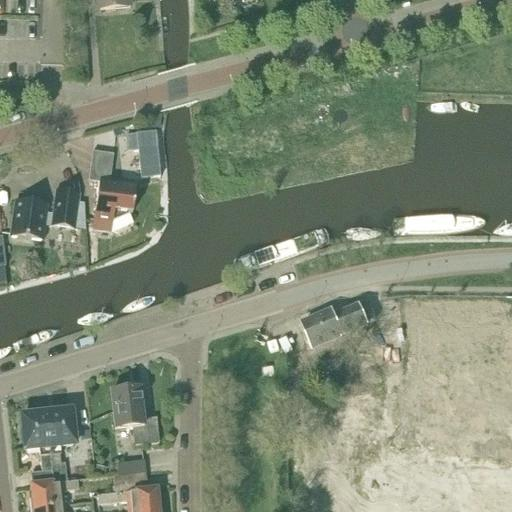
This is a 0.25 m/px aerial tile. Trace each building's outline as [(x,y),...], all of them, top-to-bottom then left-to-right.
[(98,0),(99,12),(130,9),(128,0),(98,0)] [(154,134),(154,135),(125,138),(127,154),(138,152),(141,181),(159,179),(155,134),(154,134)] [(109,185),(113,156),(92,154),(88,183),(99,185),(93,222),(91,232),(110,235),(111,225),(112,223),(114,223),(129,217),(129,215),(131,216),(134,188),(109,185)] [(54,193),(49,229),(74,232),(78,196),(54,193)] [(43,224),(45,208),(16,204),(13,221),(11,221),(9,238),(42,243),(45,225),(43,224)] [(399,318),(398,342),(413,342),(413,336),(437,336),(437,301),(412,301),(412,318),(399,318)] [(437,301),(437,336),(461,337),(461,301),(437,301)] [(461,301),(461,337),(485,337),(486,302),(461,301)] [(486,302),(485,337),(511,337),(511,302),(486,302)] [(302,326),(313,351),(368,328),(367,325),(376,322),(368,305),(360,309),(359,307),(333,318),(331,314),(302,326)] [(275,379),(273,369),(263,371),(265,381),(275,379)] [(449,369),(449,377),(461,377),(461,369),(449,369)] [(485,369),(473,369),(474,377),(485,377),(485,369)] [(485,369),(485,377),(497,377),(497,369),(485,369)] [(321,370),(321,395),(361,395),(361,371),(321,370)] [(399,384),(399,396),(407,396),(407,384),(399,384)] [(134,447),(158,445),(156,420),(142,421),(139,391),(110,394),(114,431),(132,429),(134,447)] [(321,395),(321,417),(361,417),(361,395),(321,395)] [(399,396),(399,408),(407,408),(407,396),(399,396)] [(497,398),(497,410),(505,410),(505,398),(497,398)] [(497,410),(496,422),(505,422),(505,410),(497,410)] [(53,486),(65,484),(63,465),(59,466),(58,457),(61,457),(60,449),(74,447),(70,413),(67,414),(65,412),(59,412),(57,415),(46,416),(53,486)] [(24,418),(20,419),(24,453),(39,451),(41,474),(29,476),(31,488),(53,486),(46,416),(34,417),(32,415),(25,416),(24,418)] [(321,417),(321,438),(360,438),(361,417),(321,417)] [(399,427),(399,439),(407,439),(407,427),(399,427)] [(321,438),(320,460),(360,460),(360,438),(321,438)] [(399,439),(399,451),(407,451),(407,439),(399,439)] [(496,442),(496,453),(504,453),(504,442),(496,442)] [(496,453),(496,465),(504,465),(504,453),(496,453)] [(360,460),(320,460),(320,481),(360,481),(360,460)] [(118,478),(144,475),(143,462),(116,465),(118,478)] [(104,479),(106,471),(94,467),(91,476),(104,479)] [(399,470),(398,482),(406,482),(407,470),(399,470)] [(75,482),(87,481),(86,471),(74,473),(75,482)] [(144,475),(118,478),(112,479),(114,495),(146,491),(144,475)] [(320,481),(320,503),(323,503),(360,503),(360,481),(320,481)] [(398,482),(398,494),(406,494),(406,482),(398,482)] [(75,483),(65,484),(53,486),(31,488),(30,488),(31,500),(29,502),(30,511),(64,508),(63,493),(76,492),(75,483)] [(156,499),(155,492),(146,493),(97,499),(98,507),(125,504),(126,511),(158,511),(160,511),(159,502),(156,499)]
